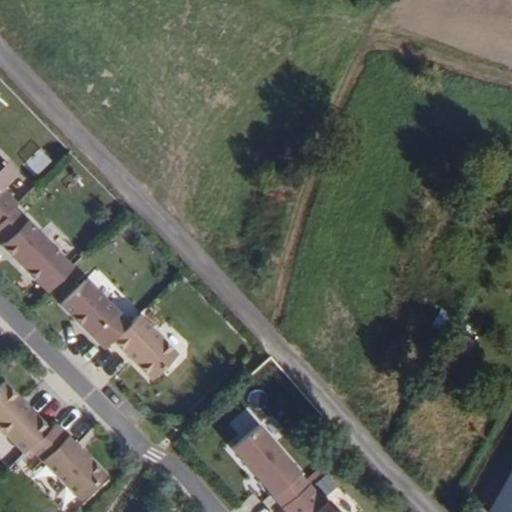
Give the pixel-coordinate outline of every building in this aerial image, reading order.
[(20,203),(4,187),(18,173),(0,155),(0,222),(15,207),(20,203)] [(65,257),(15,207),(0,222),(0,233),(6,240),(3,244),(40,281),(65,257)] [(77,320),(97,291),(87,280),(62,304),(77,320)] [(94,338),(119,313),(97,291),(77,320),(94,338)] [(178,355),(138,315),(113,340),(153,381),(178,355)] [(0,417),(4,421),(20,398),(3,381),(0,383),(0,417)] [(50,429),(29,407),(27,409),(21,403),(23,401),(20,398),(4,421),(30,448),(35,443),(50,429)] [(106,475),(55,424),(50,429),(35,443),(86,495),(106,475)] [(247,468),(273,445),(257,426),(231,449),(247,468)] [(308,486),(273,445),(247,468),(282,509),(308,486)] [(511,511),(511,459),(482,511),(511,511)] [(361,511),(342,490),(316,511),(361,511)]
